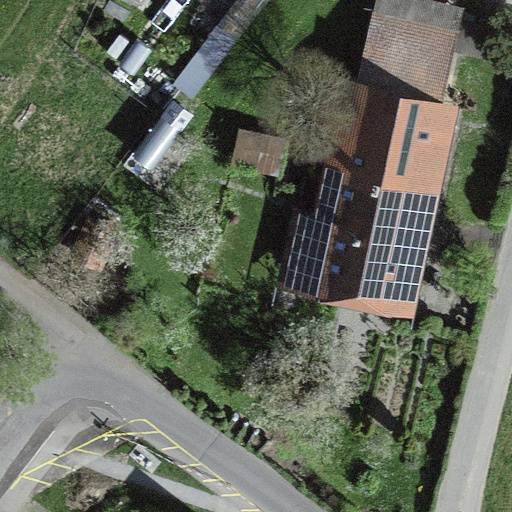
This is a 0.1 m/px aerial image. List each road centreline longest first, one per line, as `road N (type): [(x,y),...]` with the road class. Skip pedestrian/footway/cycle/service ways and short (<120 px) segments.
road 1 (residential): [(81,360),(275,511)]
road 2 (residential): [(511,281),(453,511)]
road 3 (residential): [(81,360),(0,465)]
